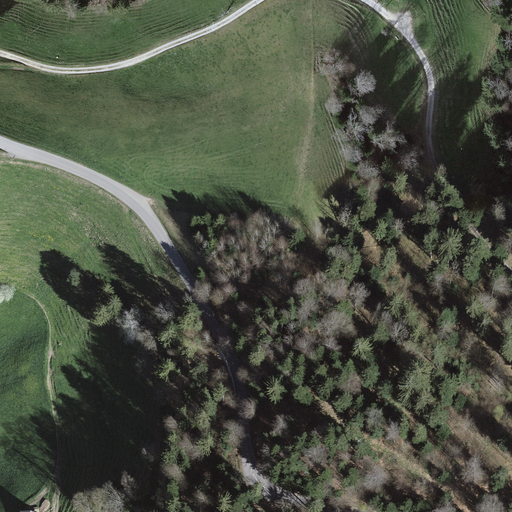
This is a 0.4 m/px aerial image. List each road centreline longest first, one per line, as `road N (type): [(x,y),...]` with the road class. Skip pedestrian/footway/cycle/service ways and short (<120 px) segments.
road 1 (unclassified): [(0,142),(81,171),(140,208),(233,361),(254,473),(280,496),(351,511)]
road 2 (track): [(55,511),(59,451),(46,371),(48,315),(39,301),(0,285)]
